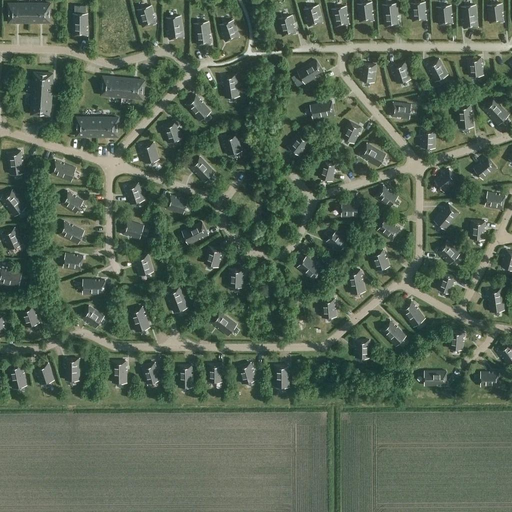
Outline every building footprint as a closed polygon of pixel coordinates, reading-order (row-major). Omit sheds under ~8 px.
[(359,21),(374,20),(373,14),(372,14),(371,11),(373,11),(372,2),(359,4),(359,9),(358,9),(359,21)] [(412,21),(427,19),(426,14),(425,14),(425,11),(426,11),(425,2),(411,3),(412,21)] [(30,3),(9,3),(9,22),(30,22),(30,3)] [(51,4),(30,3),(30,22),(51,23),(51,4)] [(385,26),(399,25),(399,19),(397,19),(397,16),(398,16),(397,3),(383,5),(385,26)] [(490,23),(504,21),(503,15),(502,15),(502,12),(503,12),(502,4),(489,5),(489,10),(488,10),(490,23)] [(309,26),(323,22),(318,5),(304,9),(306,17),(308,17),(308,20),(307,21),(309,26)] [(437,7),(439,24),(453,23),(452,17),(451,17),(451,14),(452,14),(451,5),(437,7)] [(464,28),(478,26),(476,5),(461,7),(463,19),(464,19),(465,22),(463,22),(464,28)] [(155,14),(153,6),(138,10),(143,27),(158,23),(156,17),(155,18),(154,15),(155,14)] [(335,26),(349,23),(348,18),(347,18),(346,15),(348,15),(346,6),(332,9),(335,26)] [(87,27),(89,27),(89,14),(72,14),(73,37),(89,36),(89,31),(87,31),(87,27)] [(278,19),(282,36),(296,32),(295,27),(294,27),(293,24),(294,24),(292,15),(278,19)] [(185,38),(182,16),(166,19),(167,31),(170,31),(170,34),(168,34),(169,40),(185,38)] [(224,33),(225,36),(223,36),(225,42),(240,37),(234,20),(220,25),(222,33),(224,33)] [(209,36),(211,35),(210,22),(193,25),(197,47),(213,44),(212,39),(210,39),(209,36)] [(482,57),(467,59),(469,76),(484,75),(483,66),(481,66),(481,63),(482,63),(482,57)] [(435,81),(448,74),(440,59),(427,66),(429,71),(431,70),(432,73),(431,74),(435,81)] [(324,72),(316,60),(298,71),(305,84),(316,77),(315,76),(318,74),(319,75),(324,72)] [(405,62),(392,67),(393,72),(395,72),(396,75),(394,75),(397,83),(411,79),(405,62)] [(377,65),(362,63),(361,68),(363,68),(362,72),(361,72),(360,80),(374,82),(377,65)] [(34,72),(33,93),(52,94),(53,73),(34,72)] [(240,97),(237,75),(221,77),(222,83),(224,83),(224,86),(222,86),(224,99),(240,97)] [(102,95),(122,97),(124,78),(103,76),(102,95)] [(122,97),(143,99),(145,80),(124,78),(122,97)] [(33,93),(32,114),(51,115),(52,94),(33,93)] [(185,106),(200,123),(212,112),(204,102),(202,104),(200,101),(201,100),(198,95),(185,106)] [(490,115),(498,124),(509,114),(494,99),(484,109),(488,113),(489,112),(491,114),(490,115)] [(334,115),(331,101),(326,102),(326,103),(323,104),(323,103),(311,105),(313,119),(334,115)] [(411,104),(394,102),(392,117),(397,117),(398,116),(401,116),(401,118),(409,119),(411,104)] [(456,107),(459,128),(473,126),(472,114),(470,114),(470,111),(472,111),(471,105),(456,107)] [(98,136),(98,117),(77,117),(77,136),(98,136)] [(119,118),(98,117),(98,136),(119,137),(119,118)] [(169,124),(162,126),(167,143),(183,137),(178,121),(176,122),(175,121),(169,123),(169,124)] [(362,127),(349,121),(341,136),(354,143),(358,135),(357,135),(358,132),(360,132),(362,127)] [(421,147),(435,148),(436,130),(421,130),(421,135),(422,135),(422,139),(421,139),(421,147)] [(310,141),(298,132),(288,146),(300,155),(305,148),(304,148),(306,145),(307,146),(310,141)] [(242,151),(237,134),(223,138),(224,143),(226,143),(227,146),(225,147),(228,155),(242,151)] [(159,159),(154,142),(139,146),(141,151),(143,151),(143,154),(142,154),(144,163),(159,159)] [(386,154),(367,143),(360,156),(365,159),(366,158),(369,159),(368,160),(379,167),(386,154)] [(5,153),(8,174),(24,171),(22,159),(20,159),(19,156),(21,156),(21,150),(5,153)] [(196,172),(194,173),(203,183),(215,172),(200,155),(188,167),(192,171),(194,169),(196,172)] [(497,168),(487,157),(483,160),(484,162),(481,164),(480,163),(474,168),(483,179),(497,168)] [(50,176),(71,184),(77,168),(65,164),(64,166),(61,165),(61,163),(56,160),(50,176)] [(323,160),(318,177),(332,181),(335,173),(333,172),(334,169),(336,169),(337,164),(323,160)] [(444,192),(458,181),(448,169),(444,173),(445,174),(442,176),(441,175),(435,180),(444,192)] [(127,196),(130,204),(144,200),(139,183),(125,187),(126,192),(128,192),(129,195),(127,196)] [(390,207),(398,196),(391,191),(390,192),(388,190),(389,189),(384,185),(375,197),(390,207)] [(7,206),(5,208),(13,218),(26,208),(12,190),(0,200),(3,205),(5,204),(7,206)] [(76,198),(73,196),(74,195),(69,192),(61,204),(76,214),(84,201),(77,196),(76,198)] [(485,206),(502,209),(505,195),(500,194),(499,195),(496,195),(496,193),(488,192),(485,206)] [(176,197),(170,195),(165,209),(182,215),(187,200),(179,198),(178,199),(175,198),(176,197)] [(351,202),(342,202),(342,216),(359,217),(360,202),(354,202),(354,203),(351,203),(351,202)] [(434,220),(445,229),(459,213),(448,204),(444,208),(445,209),(443,211),(442,210),(434,220)] [(378,230),(392,240),(400,228),(396,225),(395,226),(392,224),(393,223),(386,218),(378,230)] [(139,239),(144,224),(127,219),(122,233),(128,235),(128,234),(131,235),(131,236),(139,239)] [(58,236),(78,246),(85,231),(74,226),(73,228),(70,226),(71,224),(65,221),(58,236)] [(201,221),(181,231),(188,246),(200,240),(199,238),(202,237),(203,239),(208,236),(201,221)] [(470,238),(485,239),(485,231),(484,230),(484,227),(486,227),(486,222),(471,221),(470,238)] [(5,243),(9,251),(23,245),(16,229),(2,235),(4,240),(5,240),(7,243),(5,243)] [(349,243),(337,231),(327,242),(333,247),(334,246),(336,248),(335,250),(340,253),(349,243)] [(383,235),(380,239),(388,245),(391,242),(383,235)] [(447,241),(437,252),(441,256),(442,255),(444,257),(443,258),(449,264),(460,253),(447,241)] [(219,258),(220,255),(221,255),(223,250),(208,246),(203,263),(218,267),(220,259),(219,258)] [(370,254),(376,271),(390,266),(387,258),(386,258),(384,255),(386,255),(384,249),(370,254)] [(501,266),(511,269),(511,251),(506,250),(504,255),(506,255),(505,259),(503,258),(501,266)] [(75,255),(66,254),(64,269),(82,272),(84,257),(78,256),(78,257),(75,257),(75,255)] [(136,267),(139,275),(153,271),(148,254),(134,258),(135,264),(137,263),(137,266),(136,267)] [(317,264),(307,256),(298,267),(314,281),(323,270),(319,266),(318,267),(316,265),(317,264)] [(0,269),(0,285),(18,290),(22,274),(9,271),(9,273),(5,272),(6,270),(0,268),(0,269)] [(243,276),(244,270),(228,270),(228,288),(243,288),(243,280),(242,280),(242,276),(243,276)] [(351,294),(365,291),(363,279),(361,279),(361,276),(362,275),(361,270),(347,273),(351,294)] [(456,277),(442,272),(437,289),(451,293),(453,285),(452,285),(453,282),(455,282),(456,277)] [(83,297),(105,297),(105,281),(99,281),(99,283),(96,283),(96,280),(83,280),(83,297)] [(188,307),(180,287),(165,293),(167,298),(169,297),(170,300),(168,301),(173,313),(188,307)] [(490,312),(504,310),(502,288),(487,290),(488,296),(489,296),(490,299),(488,299),(490,312)] [(335,299),(321,300),(322,317),(337,316),(336,308),(334,308),(334,304),(336,304),(335,299)] [(416,305),(412,301),(401,309),(413,327),(425,318),(418,308),(417,309),(415,306),(416,305)] [(26,311),(19,313),(24,329),(40,324),(37,315),(36,315),(35,312),(36,312),(34,307),(26,310),(26,311)] [(89,325),(96,330),(105,317),(90,307),(81,319),(86,323),(87,322),(89,323),(89,325)] [(127,312),(135,333),(150,328),(146,315),(144,316),(143,313),(145,312),(143,307),(127,312)] [(218,328),(217,329),(228,337),(237,324),(219,311),(210,324),(214,327),(216,326),(218,328)] [(395,324),(391,320),(381,331),(396,346),(406,336),(397,327),(396,328),(394,325),(395,324)] [(449,348),(463,349),(464,341),(463,341),(463,337),(464,337),(464,332),(450,331),(449,348)] [(370,357),(370,340),(355,340),(355,346),(357,346),(357,349),(355,349),(355,357),(370,357)] [(511,361),(511,345),(510,342),(498,351),(501,355),(502,354),(504,357),(503,358),(508,365),(511,361)] [(67,369),(65,369),(65,382),(81,382),(81,360),(65,360),(65,365),(67,365),(67,369)] [(111,363),(112,385),(128,384),(128,371),(126,372),(125,368),(128,368),(128,363),(111,363)] [(141,367),(146,385),(160,380),(158,372),(156,372),(155,369),(157,368),(155,363),(141,367)] [(252,372),(251,369),(252,368),(251,363),(236,367),(242,384),(256,380),(253,371),(252,372)] [(221,374),(221,370),(222,370),(222,365),(207,364),(207,382),(222,383),(222,374),(221,374)] [(7,369),(12,390),(28,387),(25,374),(23,374),(22,371),(24,371),(23,365),(7,369)] [(55,382),(49,365),(35,369),(37,375),(39,375),(40,378),(38,378),(41,386),(55,382)] [(177,365),(177,387),(193,387),(193,374),(191,374),(191,371),(193,371),(193,365),(177,365)] [(273,366),(273,388),(290,388),(290,375),(287,375),(287,371),(290,371),(290,365),(273,366)] [(441,385),(446,385),(446,371),(425,371),(425,385),(437,385),(437,384),(441,384),(441,385)] [(489,372),(481,372),(481,386),(498,386),(498,372),(493,372),(493,373),(489,373),(489,372)]
